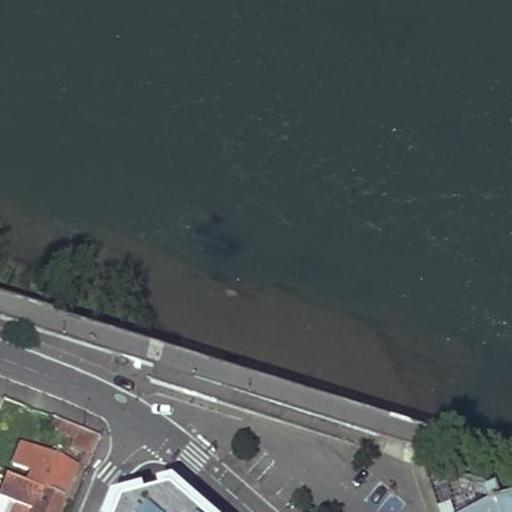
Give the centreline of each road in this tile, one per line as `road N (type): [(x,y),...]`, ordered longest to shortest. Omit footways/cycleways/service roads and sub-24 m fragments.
road 1 (tertiary): [(157,431),(0,358)]
road 2 (tertiary): [(251,511),(157,431)]
